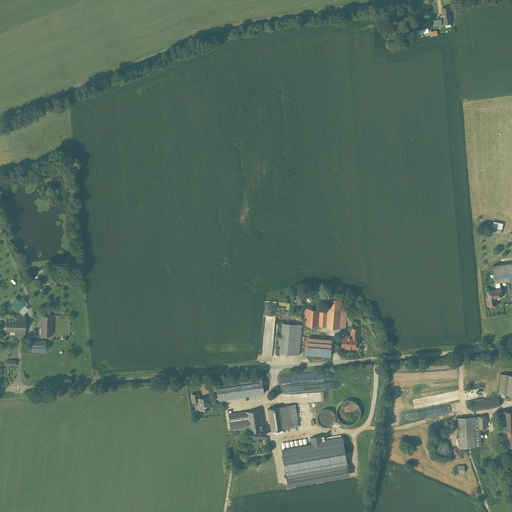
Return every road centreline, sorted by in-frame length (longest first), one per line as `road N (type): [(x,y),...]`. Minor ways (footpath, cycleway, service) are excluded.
road 1 (unclassified): [(0,389),(511,348)]
road 2 (unclassified): [(404,0),(206,32),(0,116)]
